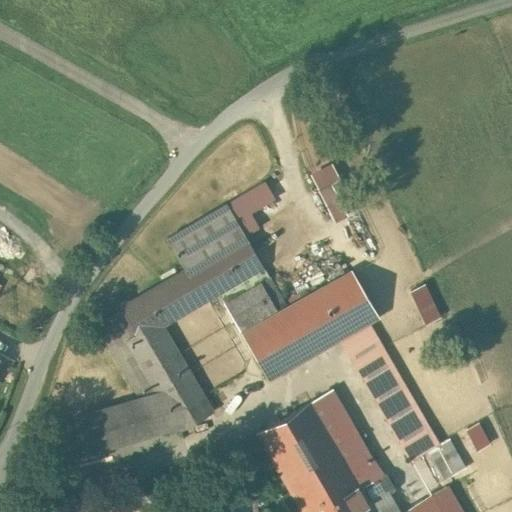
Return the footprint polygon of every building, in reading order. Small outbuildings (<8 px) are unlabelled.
[(321,187),(337,217),(355,208),(339,178),(321,187)] [(166,238),(184,269),(244,234),(226,203),(166,238)] [(121,310),(97,324),(140,397),(160,431),(176,426),(178,430),(211,411),(163,328),(163,324),(217,292),(262,266),(244,234),(184,269),(119,306),(121,310)] [(262,266),(217,292),(241,332),(286,307),(262,266)] [(286,307),(241,332),(267,378),(339,338),(367,322),(377,316),(350,270),(286,307)] [(429,321),(444,314),(428,280),(413,287),(429,321)] [(367,322),(339,338),(410,461),(438,444),(437,443),(367,322)] [(348,468),(368,457),(330,389),(309,401),(348,468)] [(84,453),(160,431),(140,397),(73,416),(84,453)] [(373,511),(359,488),(348,468),(309,401),(256,431),(302,511),(373,511)] [(481,419),(468,427),(480,447),(493,440),(481,419)] [(448,438),(437,443),(438,444),(410,461),(429,495),(430,494),(444,486),(441,481),(464,467),(448,438)] [(368,457),(348,468),(359,488),(379,476),(368,457)] [(444,486),(430,494),(440,511),(460,511),(445,486),(444,486)] [(440,511),(430,494),(429,495),(412,505),(411,504),(397,511),(440,511)]
